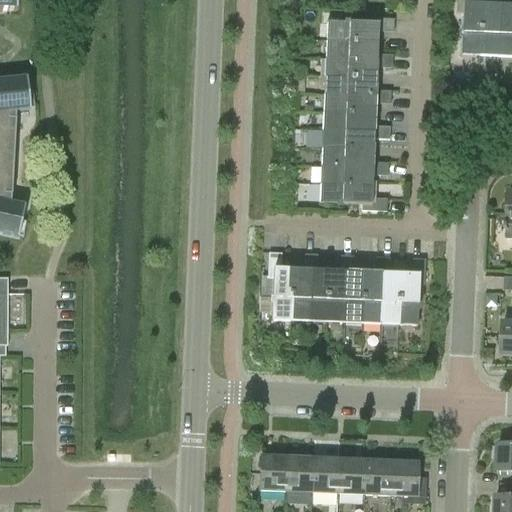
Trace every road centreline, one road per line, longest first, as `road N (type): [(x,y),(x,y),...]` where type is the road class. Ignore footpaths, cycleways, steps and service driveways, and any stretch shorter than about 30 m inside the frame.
road 1 (tertiary): [(194,393),(210,0)]
road 2 (residential): [(462,400),(194,393)]
road 3 (residential): [(424,225),(430,0)]
road 4 (residential): [(55,481),(47,463),(48,280)]
road 5 (residential): [(462,400),(468,227)]
road 6 (residential): [(55,481),(190,480)]
road 7 (residential): [(424,225),(295,222)]
